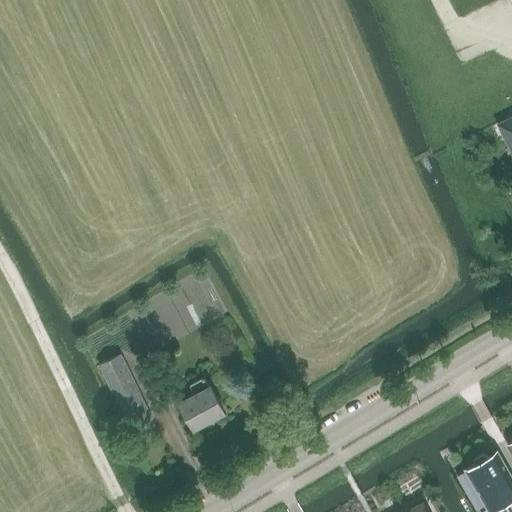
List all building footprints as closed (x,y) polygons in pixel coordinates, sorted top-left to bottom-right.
[(456,0),(461,11),(484,0),(456,0)] [(511,100),(485,113),(492,127),(498,124),(511,152),(511,100)] [(131,429),(153,418),(121,353),(99,363),(131,429)] [(194,427),(224,411),(210,386),(209,386),(204,376),(190,384),(195,394),(180,402),(194,427)] [(475,463),(465,468),(489,510),(511,497),(511,477),(497,451),(487,456),(487,455),(483,453),(475,458),(475,463)] [(406,511),(430,511),(425,502),(406,511)]
